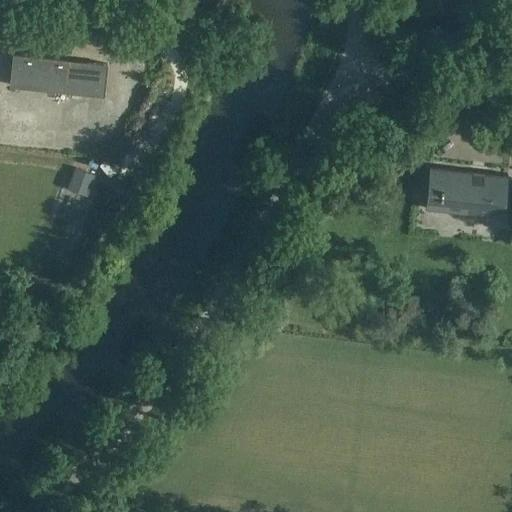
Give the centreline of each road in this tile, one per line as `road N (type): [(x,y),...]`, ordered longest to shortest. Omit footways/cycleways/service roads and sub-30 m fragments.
road 1 (unclassified): [(38,511),(175,371),(255,247),(325,115)]
road 2 (track): [(79,19),(134,26),(169,55),(180,83),(141,191),(86,275),(0,365)]
